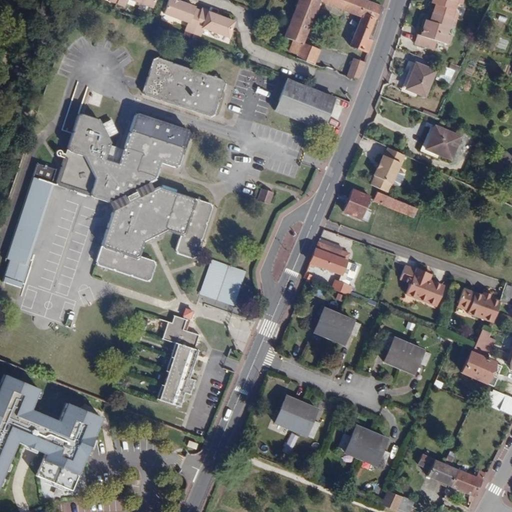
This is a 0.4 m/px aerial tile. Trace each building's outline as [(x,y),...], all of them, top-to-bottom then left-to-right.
[(190,23),(195,9),(195,7),(175,0),(168,0),(164,13),(188,22),(190,23)] [(383,8),(362,0),(298,0),(284,37),(294,41),(290,51),(298,54),(303,45),(319,2),(361,17),(350,45),(369,52),(373,40),(367,37),(375,19),(379,20),(383,8)] [(439,5),(436,14),(455,20),(457,13),(455,10),(454,9),(456,2),(461,4),(462,0),(431,0),(431,3),(439,5)] [(194,30),(201,11),(195,9),(190,23),(188,22),(185,30),(193,33),(194,30)] [(208,12),(209,12),(209,11),(202,9),(201,11),(194,30),(202,33),(204,28),(202,27),(208,12)] [(234,22),(209,12),(208,12),(202,27),(204,28),(228,37),(234,22)] [(455,20),(436,14),(433,22),(425,20),(420,35),(417,34),(414,43),(434,49),(436,41),(448,45),(451,36),(446,34),(448,27),(450,28),(454,26),(455,20)] [(319,50),(303,43),(303,45),(298,54),(296,58),(312,64),(319,50)] [(157,58),(152,59),(142,92),(144,93),(144,95),(210,117),(214,115),(225,83),(223,79),(157,58)] [(360,78),(366,62),(355,58),(348,76),(352,80),(356,78),(360,78)] [(437,72),(415,63),(412,71),(417,73),(410,90),(428,97),(437,72)] [(322,130),(335,99),(287,79),(274,110),(322,130)] [(81,114),(77,115),(55,181),(57,186),(106,202),(108,201),(113,211),(111,212),(95,261),(98,265),(146,281),(150,279),(155,264),(153,260),(138,255),(136,256),(136,254),(139,241),(142,240),(143,242),(166,231),(166,228),(168,228),(181,232),(181,234),(180,235),(174,249),(177,254),(191,258),(196,256),(212,207),(210,203),(178,193),(177,194),(175,193),(176,190),(162,185),(161,187),(160,188),(159,186),(153,189),(149,182),(155,179),(154,177),(156,176),(160,163),(174,167),(178,165),(189,133),(186,130),(138,113),(133,116),(123,147),(126,151),(122,162),(105,157),(109,146),(108,144),(110,143),(98,119),(96,120),(95,118),(81,114)] [(117,133),(110,119),(101,124),(107,138),(117,133)] [(460,136),(434,127),(424,149),(450,159),(460,136)] [(126,151),(123,147),(122,150),(109,146),(105,157),(122,162),(126,151)] [(396,171),(403,155),(388,148),(384,156),(382,155),(379,163),(380,163),(378,168),(377,167),(373,175),(375,176),(370,185),(386,192),(391,182),(399,186),(404,175),(396,171)] [(0,285),(20,292),(54,175),(33,169),(0,281),(0,285)] [(269,203),(272,190),(260,187),(257,199),(269,203)] [(369,197),(352,189),(343,211),(361,219),(363,212),(367,213),(368,210),(365,209),(369,197)] [(417,207),(376,191),(373,200),(399,210),(400,208),(414,214),(417,207)] [(63,208),(48,252),(62,257),(63,256),(77,261),(88,228),(71,222),(75,212),(63,208)] [(348,253),(317,242),(310,261),(340,272),(351,276),(353,277),(357,267),(344,263),(348,253)] [(246,270),(210,258),(198,294),(234,307),(246,270)] [(444,286),(429,280),(425,279),(427,273),(415,268),(405,294),(436,306),(444,286)] [(335,280),(331,289),(346,294),(348,295),(349,292),(351,286),(347,285),(351,276),(340,272),(337,281),(335,280)] [(48,319),(68,325),(75,301),(65,299),(70,283),(67,282),(69,277),(59,275),(57,283),(45,279),(42,288),(29,284),(21,310),(39,315),(36,322),(47,325),(48,319)] [(501,302),(508,304),(511,287),(505,285),(501,302)] [(490,298),(482,295),(462,289),(457,306),(468,310),(467,313),(492,322),(499,301),(490,298)] [(198,301),(193,314),(203,317),(207,304),(198,301)] [(354,318),(324,306),(313,332),(343,344),(354,318)] [(186,309),(185,310),(183,316),(183,317),(183,319),(174,316),(172,323),(168,322),(162,339),(175,343),(166,371),(168,372),(164,386),(161,385),(157,400),(179,407),(184,393),(189,395),(195,380),(189,378),(198,350),(195,349),(199,335),(186,331),(190,320),(189,319),(191,318),(193,312),(192,311),(186,309)] [(354,318),(348,333),(355,336),(361,321),(354,318)] [(487,337),(489,332),(481,329),(474,346),(489,354),(495,340),(487,337)] [(380,350),(387,353),(393,338),(386,335),(380,350)] [(423,350),(393,338),(387,353),(383,362),(413,374),(417,365),(423,350)] [(474,346),(472,351),(487,358),(489,354),(474,346)] [(431,354),(423,350),(417,365),(424,369),(431,354)] [(489,374),(494,362),(487,358),(472,351),(471,350),(461,371),(492,386),(496,377),(489,374)] [(9,375),(0,371),(0,377),(7,380),(9,375)] [(56,481),(85,405),(57,395),(44,430),(15,419),(27,388),(7,380),(0,377),(0,458),(4,449),(32,460),(28,470),(56,481)] [(499,410),(505,395),(493,390),(491,393),(485,390),(480,402),(499,410)] [(511,416),(511,398),(505,395),(499,410),(511,416)] [(316,409),(285,396),(274,423),(305,436),(311,421),(316,409)] [(312,439),(318,424),(311,421),(305,436),(312,439)] [(376,466),(382,451),(387,440),(356,426),(351,437),(344,452),(376,466)] [(351,437),(344,434),(337,449),(344,452),(351,437)] [(382,451),(376,466),(382,468),(389,454),(382,451)] [(427,476),(449,486),(456,468),(451,467),(446,464),(422,455),(417,465),(429,469),(427,476)] [(454,459),(449,457),(446,464),(451,467),(454,459)] [(475,474),(474,476),(456,468),(449,486),(453,488),(469,494),(474,496),(483,477),(484,474),(479,471),(477,475),(475,474)] [(453,488),(449,486),(444,497),(450,498),(453,488)] [(381,505),(396,511),(399,495),(387,490),(381,505)] [(474,496),(469,494),(468,497),(468,500),(465,506),(469,509),(474,496)] [(407,511),(410,500),(399,495),(396,511),(398,511),(407,511)]
